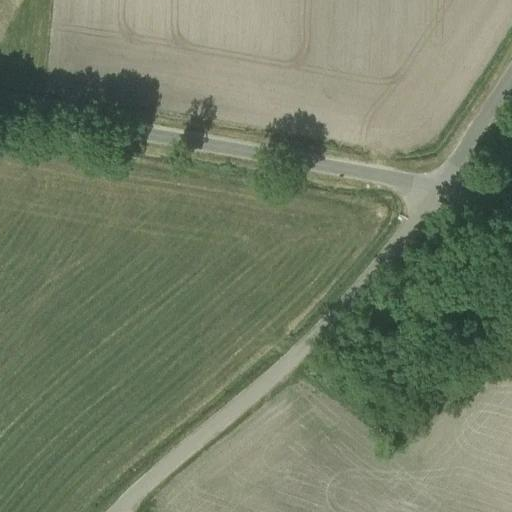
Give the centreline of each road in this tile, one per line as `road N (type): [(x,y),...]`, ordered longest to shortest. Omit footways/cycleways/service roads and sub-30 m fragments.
road 1 (unclassified): [(116,511),(325,326),(442,185)]
road 2 (unclassified): [(442,185),(0,105)]
road 3 (unclassified): [(442,185),(511,75)]
